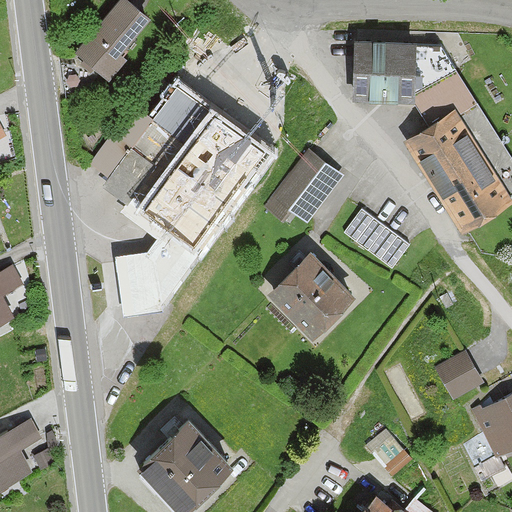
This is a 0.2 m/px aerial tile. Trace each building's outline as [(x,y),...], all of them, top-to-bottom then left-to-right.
[(118,0),(75,51),(109,79),(126,59),(119,52),(149,16),(129,0),(118,0)] [(413,97),(437,45),(416,44),(416,40),(355,38),(353,96),(413,97)] [(511,190),(511,160),(437,45),(413,97),(429,122),(405,137),(464,230),(511,199),(511,196),(510,192),(511,190)] [(179,223),(153,259),(157,305),(199,246),(207,252),(256,183),(248,178),(270,148),(179,83),(153,117),(133,103),(92,160),(179,223)] [(343,173),(308,147),(265,206),(283,219),(291,209),(308,221),(343,173)] [(390,267),(408,244),(363,208),(344,231),(390,267)] [(311,248),(268,289),(311,333),(354,292),(311,248)] [(157,309),(157,305),(153,259),(152,251),(116,254),(121,312),(157,309)] [(13,263),(0,270),(0,320),(14,312),(4,293),(24,282),(13,263)] [(452,395),(481,378),(464,349),(435,366),(452,395)] [(497,454),(511,445),(511,391),(483,407),(481,403),(472,408),(497,454)] [(231,460),(187,414),(138,461),(182,507),(231,460)] [(31,415),(0,431),(0,483),(31,466),(20,447),(42,435),(31,415)] [(386,427),(367,442),(392,473),(411,458),(386,427)] [(400,511),(375,490),(356,511),(400,511)]
